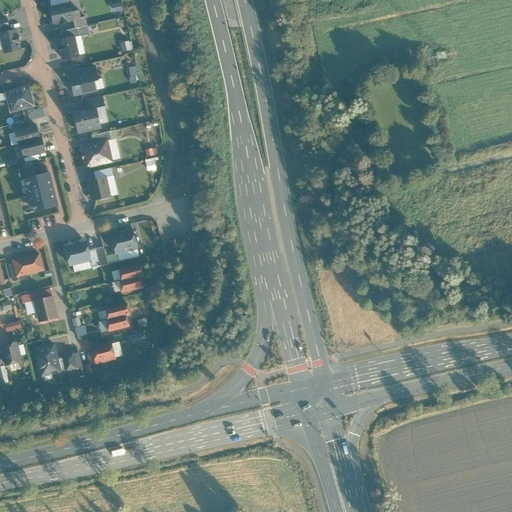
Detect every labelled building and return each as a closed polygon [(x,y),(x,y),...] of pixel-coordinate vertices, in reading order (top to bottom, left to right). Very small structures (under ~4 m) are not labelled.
[(77,2),(51,8),(55,26),(75,21),(74,12),(79,11),(77,2)] [(14,26),(11,13),(0,15),(0,29),(1,29),(14,26)] [(24,45),(19,25),(14,26),(1,29),(6,50),(24,45)] [(80,57),(76,36),(88,34),(87,27),(62,32),(63,39),(59,40),(63,60),(80,57)] [(99,62),(69,69),(75,93),(104,86),(99,62)] [(32,82),(7,89),(13,109),(38,102),(32,82)] [(88,109),(74,112),(79,133),(102,128),(98,109),(105,107),(102,96),(85,100),(88,109)] [(46,132),(42,120),(16,127),(19,140),(46,132)] [(19,140),(24,155),(51,147),(46,132),(19,140)] [(111,137),(81,143),(85,164),(116,158),(111,137)] [(154,158),(146,160),(148,171),(156,169),(154,158)] [(50,168),(21,175),(29,209),(58,202),(50,168)] [(112,176),(90,181),(94,199),(116,194),(112,176)] [(132,228),(110,233),(114,254),(136,249),(132,228)] [(85,240),(64,245),(69,266),(90,261),(88,251),(85,240)] [(90,261),(92,267),(106,264),(102,247),(88,251),(90,261)] [(39,252),(12,259),(13,263),(16,277),(44,271),(39,252)] [(16,277),(13,263),(8,264),(12,281),(17,280),(16,277)] [(118,269),(121,280),(140,276),(144,275),(141,264),(118,269)] [(121,280),(119,281),(121,290),(142,285),(141,280),(140,276),(121,280)] [(58,317),(52,295),(33,300),(38,322),(58,317)] [(14,303),(9,299),(5,304),(10,308),(14,303)] [(127,303),(104,308),(107,319),(126,314),(129,313),(127,303)] [(108,331),(130,326),(126,314),(107,319),(105,320),(108,331)] [(19,320),(4,323),(6,331),(21,327),(19,320)] [(33,347),(42,345),(41,340),(25,343),(26,349),(33,347)] [(21,361),(16,341),(0,345),(0,351),(3,365),(21,361)] [(111,341),(91,346),(95,364),(115,360),(111,341)] [(42,345),(33,347),(40,377),(51,374),(52,378),(62,376),(54,342),(42,345)] [(90,347),(82,349),(85,358),(92,356),(90,347)] [(78,352),(61,356),(66,372),(82,367),(78,352)]
